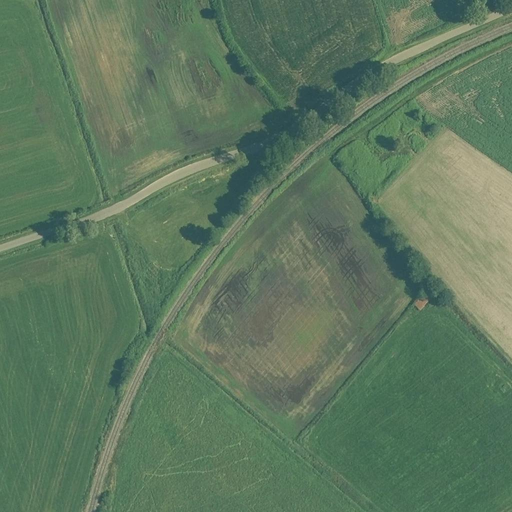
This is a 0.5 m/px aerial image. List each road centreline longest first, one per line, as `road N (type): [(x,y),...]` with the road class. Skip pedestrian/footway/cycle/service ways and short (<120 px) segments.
road 1 (unclassified): [(0,250),(106,214),(183,171),(251,152),(409,52),(511,7)]
road 2 (track): [(156,349),(243,227),(335,138),(428,71),(511,33)]
